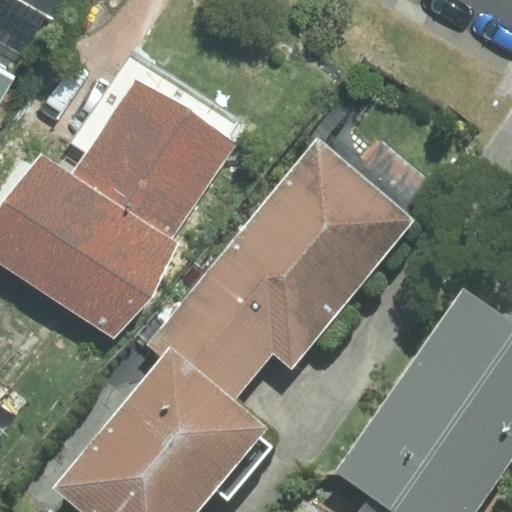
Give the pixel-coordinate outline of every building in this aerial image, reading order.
[(0,90),(24,49),(0,34),(0,90)] [(177,228),(242,131),(141,64),(77,159),(45,140),(0,206),(0,251),(117,329),(183,231),(177,228)] [(158,352),(232,415),(277,361),(297,376),(419,234),(319,149),(152,347),(158,352)] [(482,511),(511,470),(511,325),(468,295),(339,479),(387,511),(482,511)] [(232,415),(158,352),(39,493),(61,511),(191,511),(257,435),(232,415)]
